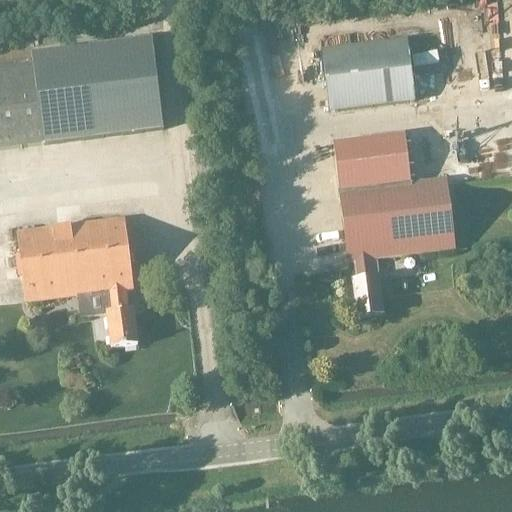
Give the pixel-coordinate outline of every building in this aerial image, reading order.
[(327,115),(413,104),(405,41),(319,51),(327,115)] [(150,43),(30,58),(30,65),(41,146),(161,130),(150,43)] [(0,69),(0,150),(41,146),(30,65),(0,69)] [(371,261),(453,251),(444,181),(409,185),(403,136),(332,145),(339,201),(347,264),(353,264),(355,283),(351,284),(355,320),(382,317),(379,299),(390,297),(388,279),(373,281),(371,261)] [(110,351),(136,347),(131,311),(127,312),(124,292),(131,291),(122,221),(16,234),(25,304),(103,295),(110,351)]
